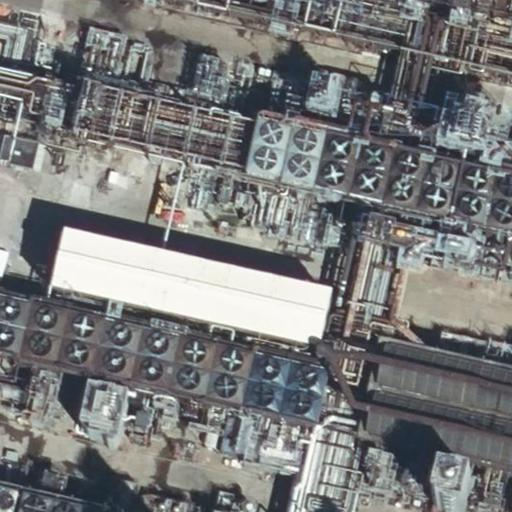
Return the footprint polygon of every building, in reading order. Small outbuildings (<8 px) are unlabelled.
[(154,65),(154,62),(153,58),(152,55),(150,52),(147,50),(144,49),(140,48),(137,49),(133,50),(131,52),(128,55),(127,58),(126,61),(126,65),(127,68),(129,71),(132,74),(135,75),(138,76),(142,76),(145,76),(148,74),(151,72),(153,69),(154,65)] [(350,104),(350,101),(350,97),(348,95),(345,93),(342,92),(339,93),(336,94),(334,97),(333,100),(333,103),(334,106),(337,108),(340,109),(343,109),(346,108),(348,106),(350,104)] [(121,108),(121,105),(120,102),(119,100),(118,98),(115,96),(113,95),(110,95),(108,95),(105,96),(103,98),(101,100),(100,102),(99,105),(99,108),(100,111),(102,113),(104,115),(106,116),(109,117),(112,117),(114,116),(116,115),(118,113),(120,111),(121,108)] [(155,116),(156,113),(155,110),(154,108),(152,106),(150,104),(147,103),(145,103),(142,103),(139,104),(137,106),(136,107),(135,110),(134,113),(134,115),(135,118),(136,120),(138,122),(141,124),(143,124),(146,124),(149,124),(151,122),(153,120),(155,118),(155,116)] [(191,124),(191,122),(190,119),(189,117),(187,114),(185,113),(183,112),(180,111),(177,112),(175,112),(172,114),(171,116),(169,119),(169,121),(169,124),(170,126),(171,129),(173,131),(176,132),(178,133),(181,133),(184,132),(186,131),(188,129),(190,127),(191,124)] [(450,136),(451,132),(452,129),(451,126),(450,122),(447,120),(445,118),(442,117),(438,116),(435,116),(431,118),(428,120),(426,122),(425,126),(424,129),(424,133),(425,136),(427,139),(430,141),(433,143),(436,144),(440,144),(443,143),(446,141),(448,139),(450,136)] [(226,131),(226,128),(226,126),(224,123),(223,121),(221,120),(218,119),(216,118),(213,119),(210,120),(208,121),(206,123),(205,126),(205,128),(205,131),(205,134),(207,136),(209,138),(211,139),(214,140),(217,140),(219,139),(222,138),(224,136),(225,134),(226,131)] [(114,136),(114,133),(113,131),(112,128),(110,126),(108,124),(106,123),(103,123),(100,123),(98,124),(96,126),(94,128),(93,131),(92,133),(92,136),(93,139),(95,141),(96,143),(99,144),(102,145),(104,145),(107,144),(110,143),(111,141),(113,139),(114,136)] [(260,140),(260,137),(259,135),(259,132),(257,130),(254,128),(252,127),(249,127),(247,127),(244,128),(242,130),(240,132),(239,134),(238,137),(238,139),(239,142),(241,145),(243,147),(245,148),(248,149),(250,149),(253,148),(256,147),(258,145),(259,142),(260,140)] [(149,143),(149,141),(148,138),(147,136),(146,133),(143,132),(141,131),(138,130),(135,131),(133,132),(131,133),(129,135),(128,138),(127,141),(127,143),(128,146),(130,148),(132,150),(134,151),(137,152),(139,152),(142,152),(144,150),(146,148),(148,146),(149,143)] [(295,148),(295,145),(295,142),(293,140),(292,138),(290,136),(287,135),(284,135),(282,135),(279,136),(277,137),(275,140),(274,142),(273,145),(274,147),(274,150),(276,152),(278,154),(280,156),(283,156),(285,156),(288,156),(291,154),(293,152),(294,150),(295,148)] [(184,152),(184,149),(183,146),(182,144),(181,142),(178,140),(176,139),(173,139),(171,139),(168,140),(166,142),(164,144),(163,146),(162,149),(162,152),(163,154),(165,157),(167,159),(169,160),(172,161),(175,161),(177,160),(179,159),(181,157),(183,155),(184,152)] [(329,156),(330,153),(329,151),(328,148),(326,146),(324,145),(322,143),(319,143),(316,143),(314,144),(311,146),(310,148),(308,151),(308,153),(308,156),(309,159),(310,161),(312,163),(315,164),(317,165),(320,165),(323,164),(325,163),(327,161),(329,159),(329,156)] [(219,159),(219,156),(219,154),(217,151),(216,149),(213,147),(211,146),(208,146),(205,146),(203,147),(201,149),(199,151),(198,154),(197,156),(197,159),(198,161),(200,164),(202,166),(204,167),(207,168),(209,168),(212,167),(215,166),(217,164),(218,162),(219,159)] [(365,163),(365,161),(365,158),(364,156),(362,153),(359,151),(357,151),(354,150),(351,151),(349,152),(347,153),(345,155),(344,158),(343,160),(344,163),(344,166),(346,168),(348,170),(350,171),(353,172),(355,172),(358,171),(361,170),(363,168),(364,166),(365,163)] [(254,167),(254,164),(253,162),(252,159),(250,157),(248,156),(246,155),(243,154),(240,155),(238,155),(236,157),(234,159),(233,161),(232,164),(232,167),(233,170),(234,172),(236,174),(239,175),(241,176),(244,176),(247,175),(249,174),(251,172),(253,170),(254,167)] [(399,172),(399,169),(399,166),(398,164),(396,162),(394,160),(391,159),(389,159),(386,159),(383,160),(381,162),(379,164),(378,166),(378,169),(378,172),(379,174),(380,177),(382,179),(385,180),(387,181),(390,181),(393,180),(395,179),(397,177),(398,175),(399,172)] [(288,175),(288,172),(288,169),(286,167),(285,165),(282,163),(280,162),(277,162),(275,162),(272,163),(270,165),(268,167),(267,169),(266,172),(266,175),(267,177),(269,179),(271,181),(273,183),(276,183),(279,183),(281,183),(283,182),(285,180),(287,177),(288,175)] [(433,180),(434,177),(433,175),(432,172),(430,170),(428,168),(426,167),(423,167),(420,167),(418,168),(416,170),(414,172),(412,175),(412,177),(412,180),(413,182),(414,185),(416,186),(419,188),(421,189),(424,189),(427,188),(429,187),(431,185),(433,182),(433,180)] [(323,183),(323,181),(323,178),(322,175),(320,173),(318,172),(315,171),(313,170),(310,171),(307,172),(305,173),(304,175),(302,178),(302,181),(302,183),(303,186),(304,188),(306,190),(308,191),(311,192),(314,192),(316,191),(319,190),(321,188),(322,186),(323,183)] [(469,187),(469,184),(469,182),(468,179),(466,176),(464,175),(461,174),(458,174),(456,174),(453,175),(451,177),(449,179),(448,181),(447,184),(448,186),(448,189),(450,191),(452,193),(454,195),(457,195),(459,195),(462,195),(465,193),(467,192),(468,189),(469,187)] [(358,192),(358,189),(358,186),(356,184),(355,181),(353,180),(350,179),(347,178),(344,179),(342,180),(340,181),(338,183),(337,186),(336,189),(336,191),(337,194),(339,196),(341,198),(343,199),(346,200),(348,200),(351,200),(354,198),(355,196),(357,194),(358,192)] [(504,195),(504,193),(504,190),(503,187),(501,185),(499,184),(496,182),(493,182),(491,182),(488,183),(486,185),(484,187),(483,190),(482,193),(483,195),(483,198),(485,200),(487,202),(489,203),(492,204),(494,204),(497,203),(500,202),(502,200),(503,198),(504,195)] [(392,200),(392,197),(392,194),(391,192),(389,190),(387,188),(384,187),(382,187),(379,187),(376,188),(374,190),(372,192),(371,194),(371,197),(371,200),(372,202),(373,205),(375,207),(377,208),(380,209),(383,209),(385,208),(388,207),(390,205),(391,203),(392,200)] [(428,207),(428,204),(428,201),(427,199),(425,197),(423,195),(420,194),(417,194),(415,194),(412,195),(410,197),(408,199),(407,201),(407,204),(407,207),(408,209),(409,212),(411,213),(413,215),(416,215),(419,215),(421,215),(424,213),(426,212),(427,210),(428,207)] [(463,214),(463,211),(463,208),(462,206),(460,204),(458,202),(455,201),(452,201),(450,201),(447,202),(445,203),(443,206),(442,208),(442,211),(442,213),(443,216),(444,218),(446,220),(448,222),(451,222),(454,222),(456,222),(459,220),(461,218),(462,216),(463,214)] [(498,223),(498,220),(498,218),(497,215),(495,213),(493,211),(490,210),(488,210),(485,210),(482,211),(480,213),(478,215),(477,217),(477,220),(477,222),(478,225),(479,228),(481,229),(483,231),(486,232),(489,232),(491,231),(494,230),(496,228),(497,225),(498,223)] [(442,252),(443,250),(442,247),(441,245),(439,242),(437,241),(434,240),(432,239),(429,240),(427,241),(424,242),(423,244),(421,247),(421,249),(421,252),(422,255),(423,257),(425,259),(428,260),(430,261),(433,261),(436,260),(438,259),(440,257),(442,255),(442,252)] [(334,303),(68,244),(56,297),(322,357),(334,303)]
